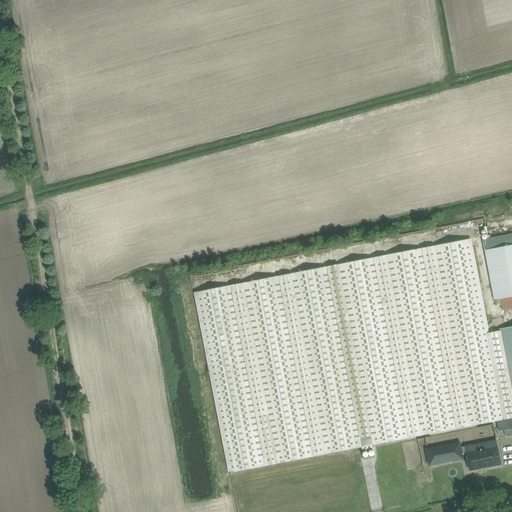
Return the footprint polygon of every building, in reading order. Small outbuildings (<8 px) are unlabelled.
[(511,233),(482,239),(494,300),(500,298),(511,296),(511,233)] [(230,473),(373,445),(497,421),(499,431),(511,428),(511,327),(499,330),(499,331),(488,333),(470,239),(338,265),(326,267),(195,293),(230,473)] [(511,296),(500,298),(502,310),(511,307),(511,296)] [(466,450),(466,453),(466,454),(469,470),(500,464),(496,440),(465,446),(466,450)] [(462,455),(466,454),(466,453),(466,450),(461,451),(459,443),(427,450),(429,465),(462,458),(462,455)] [(423,465),(416,467),(419,481),(426,479),(423,465)]
